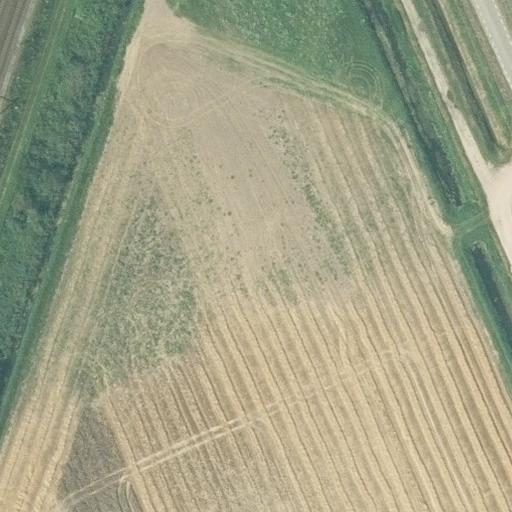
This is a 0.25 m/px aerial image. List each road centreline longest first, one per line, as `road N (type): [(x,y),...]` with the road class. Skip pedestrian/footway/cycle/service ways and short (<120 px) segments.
road 1 (track): [(511,242),(407,0)]
road 2 (track): [(0,191),(62,0)]
